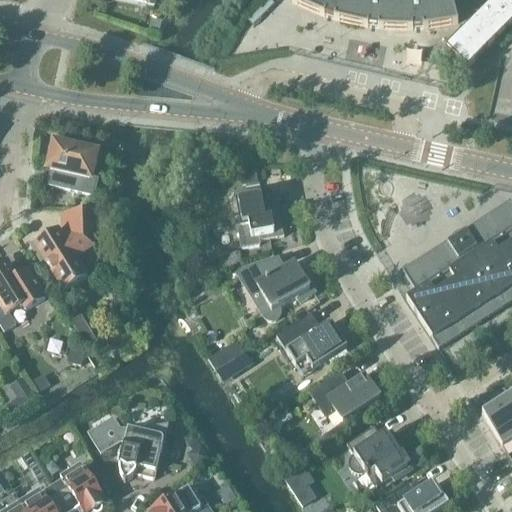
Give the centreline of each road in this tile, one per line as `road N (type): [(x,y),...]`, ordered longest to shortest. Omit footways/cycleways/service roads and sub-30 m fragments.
road 1 (residential): [(430,413),(319,226),(310,172),(317,127)]
road 2 (tertiary): [(21,89),(188,113),(239,109)]
road 3 (tertiary): [(239,109),(143,66),(33,35)]
road 4 (tertiary): [(511,171),(317,127)]
road 5 (residential): [(0,208),(21,89)]
